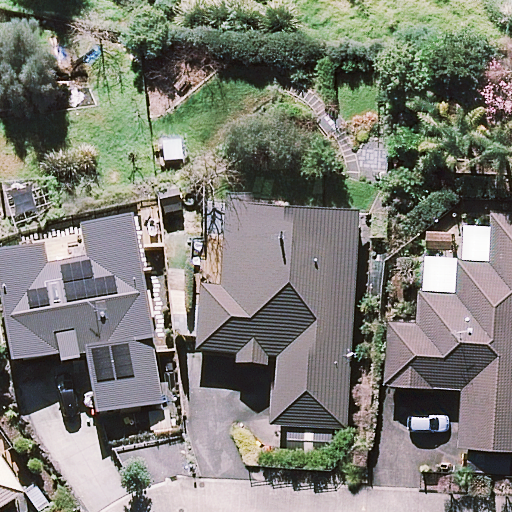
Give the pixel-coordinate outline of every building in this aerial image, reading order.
[(41,221),(34,183),(0,188),(0,214),(2,227),(41,221)] [(200,187),(154,196),(159,224),(206,215),(200,187)] [(196,357),(233,359),(232,369),(266,372),(266,362),(277,362),(272,424),(345,429),(360,212),(227,203),(220,297),(200,296),(196,357)] [(511,216),(495,216),(492,263),(461,261),(459,296),(423,294),(421,326),(393,324),(389,385),(465,391),(461,447),(511,451),(511,216)] [(161,407),(129,220),(79,229),(85,265),(47,272),(42,248),(0,255),(0,314),(9,368),(84,355),(95,418),(161,407)] [(0,509),(24,491),(0,458),(0,509)]
